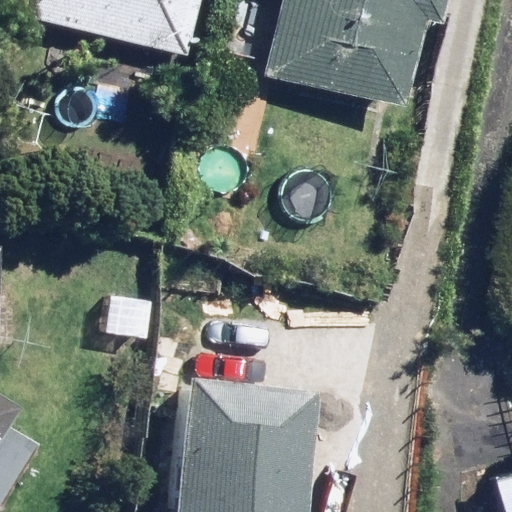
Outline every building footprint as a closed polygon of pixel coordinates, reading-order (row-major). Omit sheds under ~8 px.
[(12,0),(11,6),(81,26),(70,62),(161,87),(171,51),(181,54),(196,0),(12,0)] [(447,0),(286,0),(270,74),(401,103),(419,21),(442,26),(447,0)] [(295,511),(306,383),(180,372),(168,511),(295,511)] [(0,495),(38,431),(2,410),(12,394),(0,386),(0,495)] [(511,511),(511,470),(494,475),(504,511),(511,511)]
